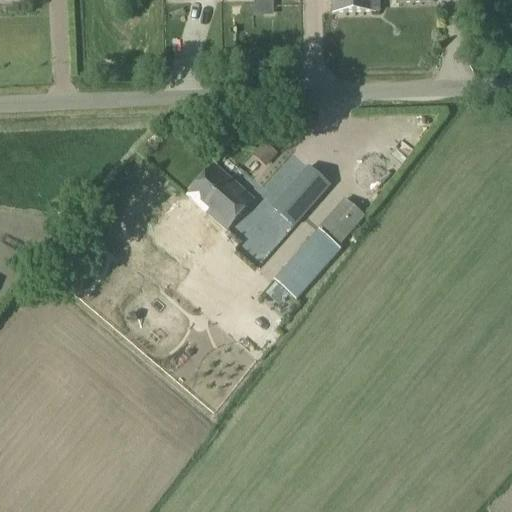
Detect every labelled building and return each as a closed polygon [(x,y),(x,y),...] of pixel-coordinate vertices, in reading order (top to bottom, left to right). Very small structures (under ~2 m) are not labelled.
[(331,0),(332,15),(378,13),(378,0),(331,0)] [(300,180),(328,138),(317,130),(288,172),(300,180)] [(276,155),(264,144),(253,156),(266,167),(276,155)] [(213,167),(146,243),(167,261),(188,236),(180,229),(191,219),(196,224),(205,214),(226,232),(253,201),(213,167)] [(310,171),(275,212),(297,231),(332,190),(310,171)] [(346,202),(324,228),(343,244),(365,219),(346,202)] [(320,231),(273,284),(295,303),(341,249),(320,231)] [(147,269),(103,319),(208,411),(252,361),(147,269)]
